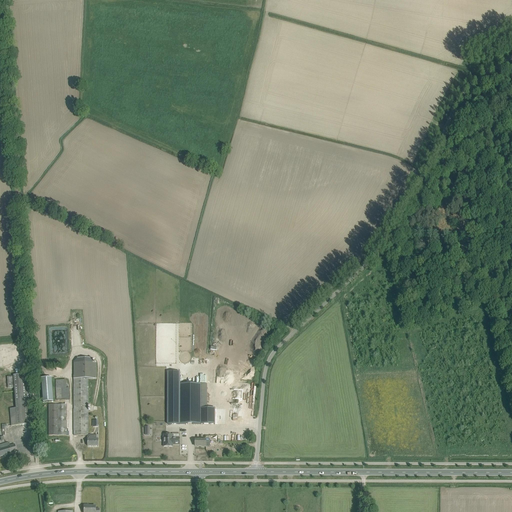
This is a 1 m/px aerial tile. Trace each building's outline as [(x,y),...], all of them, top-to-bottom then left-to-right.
[(74,435),(88,435),(87,379),(95,378),(95,362),(91,362),(91,358),(76,358),(73,362),(73,376),(74,435)] [(168,372),(167,424),(174,424),(180,424),(200,424),(200,408),(201,384),(180,384),(180,372),(168,372)] [(32,424),(28,374),(14,375),(16,408),(10,409),(11,426),(32,424)] [(41,379),(43,402),(53,401),(51,378),(41,379)] [(56,381),(57,400),(70,400),(69,387),(66,387),(67,381),(56,381)] [(48,404),(49,435),(66,435),(66,404),(48,404)] [(215,408),(207,408),(200,408),(200,424),(215,424),(215,414),(216,414),(216,412),(215,412),(215,408)] [(98,439),(98,435),(89,436),(87,437),(87,439),(88,439),(88,446),(98,446),(98,439)] [(163,440),(163,447),(172,447),(172,445),(180,445),(180,438),(172,438),(172,435),(163,435),(163,437),(162,437),(162,440),(163,440)] [(0,456),(17,452),(15,444),(10,446),(8,442),(0,444),(0,456)]
